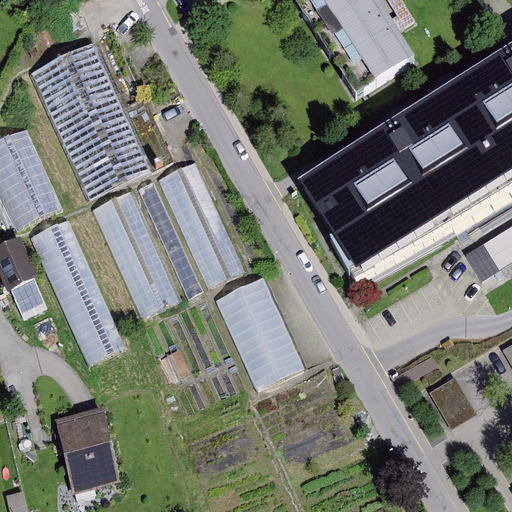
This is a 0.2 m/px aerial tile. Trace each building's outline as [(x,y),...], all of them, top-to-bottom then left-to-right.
[(309,0),(323,21),(356,0),(309,0)] [(414,55),(378,0),(356,0),(323,21),(365,86),(414,55)] [(416,22),(401,0),(387,0),(405,28),(416,22)] [(94,44),(29,74),(89,200),(172,161),(143,100),(125,109),(94,44)] [(511,47),(299,181),(360,278),(511,182),(511,47)] [(28,134),(0,146),(0,197),(17,235),(63,215),(53,193),(28,134)] [(161,183),(209,291),(243,277),(195,168),(161,183)] [(155,188),(138,195),(187,305),(203,298),(155,188)] [(94,214),(142,323),(179,306),(131,197),(94,214)] [(69,224),(30,241),(88,372),(126,355),(69,224)] [(511,227),(467,256),(483,280),(511,261),(511,227)] [(38,277),(21,239),(0,248),(0,271),(8,290),(38,277)] [(305,378),(264,284),(217,304),(258,398),(305,378)] [(511,345),(503,351),(511,365),(511,345)] [(430,357),(396,379),(402,390),(437,368),(430,357)] [(454,379),(431,393),(452,429),(476,416),(454,379)] [(102,408),(55,420),(74,493),(121,481),(102,408)] [(27,511),(23,492),(6,496),(9,511),(27,511)]
